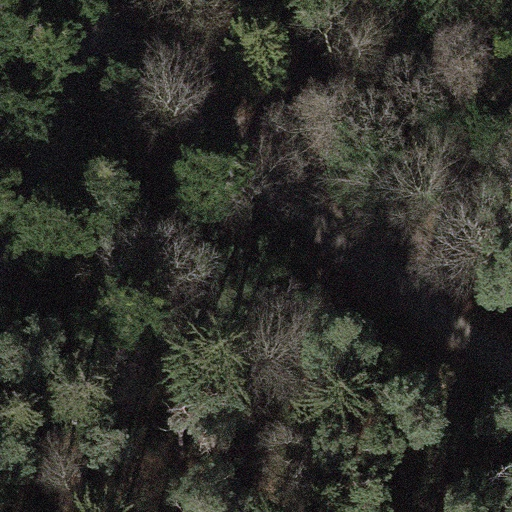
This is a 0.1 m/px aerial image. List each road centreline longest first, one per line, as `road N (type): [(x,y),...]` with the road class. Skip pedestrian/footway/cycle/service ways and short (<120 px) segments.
road 1 (track): [(511,372),(315,235),(236,162),(115,0)]
road 2 (track): [(0,262),(101,0)]
